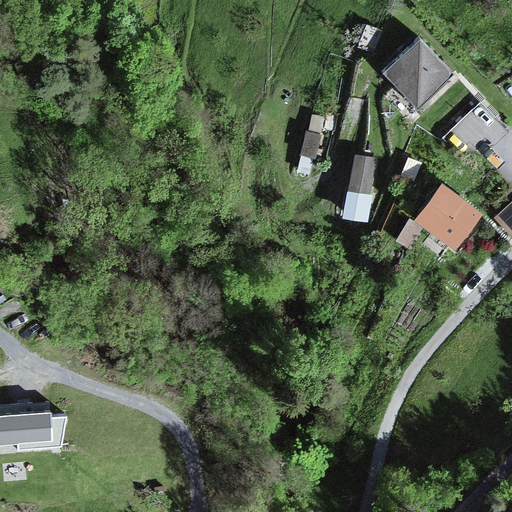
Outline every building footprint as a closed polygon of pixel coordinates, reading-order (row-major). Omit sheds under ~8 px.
[(409,38),(371,75),(411,116),(449,78),(409,38)] [(453,119),(478,148),(506,123),(481,95),(453,119)] [(298,164),(312,166),(320,126),(306,123),(298,164)] [(382,161),(353,158),(346,221),(375,224),(382,161)] [(483,217),(447,187),(419,221),(455,251),(483,217)] [(511,202),(495,218),(511,237),(511,202)] [(48,403),(0,404),(0,447),(17,447),(17,454),(59,448),(64,419),(49,420),(48,403)]
